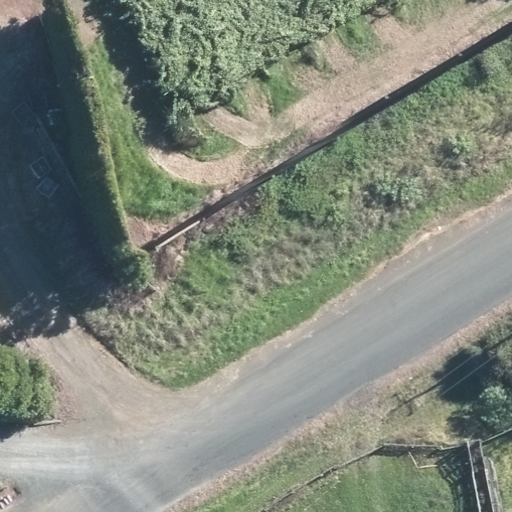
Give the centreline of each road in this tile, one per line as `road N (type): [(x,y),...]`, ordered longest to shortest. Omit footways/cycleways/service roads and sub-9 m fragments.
road 1 (residential): [(511,239),(81,511)]
road 2 (unknown): [(185,447),(0,417)]
